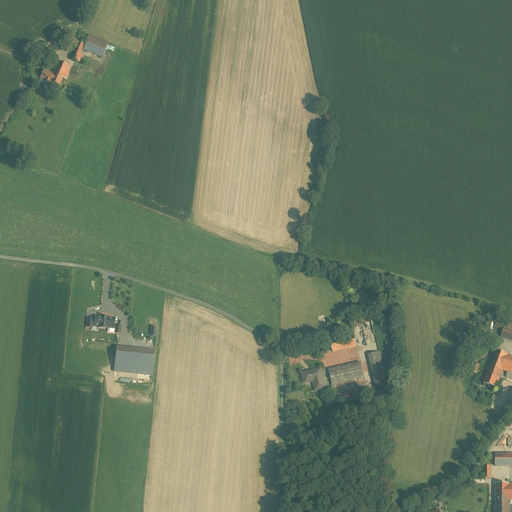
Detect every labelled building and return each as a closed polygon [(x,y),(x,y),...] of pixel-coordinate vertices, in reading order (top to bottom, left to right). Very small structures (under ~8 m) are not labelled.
[(108,44),(89,36),(83,50),(102,57),(108,44)] [(79,41),(70,37),(68,42),(77,46),(79,41)] [(77,46),(72,59),(77,62),(85,43),(79,41),(77,46)] [(81,72),(70,68),(59,62),(55,71),(67,75),(69,76),(67,82),(76,85),(78,81),(81,72)] [(67,75),(55,71),(53,74),(44,71),(41,78),(45,80),(44,82),(49,84),(50,82),(59,86),(63,78),(65,79),(66,79),(65,79),(67,75)] [(483,315),(482,315),(481,316),(480,316),(480,317),(479,317),(479,318),(478,319),(478,320),(478,321),(478,322),(478,323),(479,324),(480,325),(481,326),(482,326),(483,326),(484,326),(485,326),(486,326),(487,325),(488,324),(489,323),(489,322),(489,321),(489,320),(489,319),(488,318),(487,317),(486,316),(484,315),(483,315)] [(101,317),(94,316),(94,319),(93,328),(110,330),(110,329),(116,330),(117,324),(114,324),(115,319),(107,318),(107,317),(101,316),(101,317)] [(511,324),(508,324),(497,320),(494,329),(502,333),(504,328),(511,330),(511,324)] [(511,330),(504,328),(502,333),(501,337),(511,341),(511,330)] [(354,336),(330,341),(333,352),(356,347),(354,336)] [(156,350),(118,346),(115,372),(153,377),(156,350)] [(511,356),(496,351),(490,365),(503,370),(508,372),(506,377),(511,379),(511,356)] [(379,352),(368,355),(376,387),(384,385),(383,381),(393,379),(391,373),(381,375),(378,359),(381,359),(379,352)] [(361,363),(328,370),(333,388),(336,387),(335,384),(364,377),(361,363)] [(474,363),(471,372),(476,374),(479,365),(474,363)] [(503,370),(490,365),(483,384),(496,388),(503,370)] [(321,369),(302,374),(304,384),(313,382),(315,391),(326,389),(321,369)] [(511,454),(495,454),(495,466),(511,466),(511,454)] [(511,484),(509,484),(495,484),(495,500),(509,500),(511,500),(511,484)] [(508,511),(509,500),(495,500),(495,511),(508,511)]
